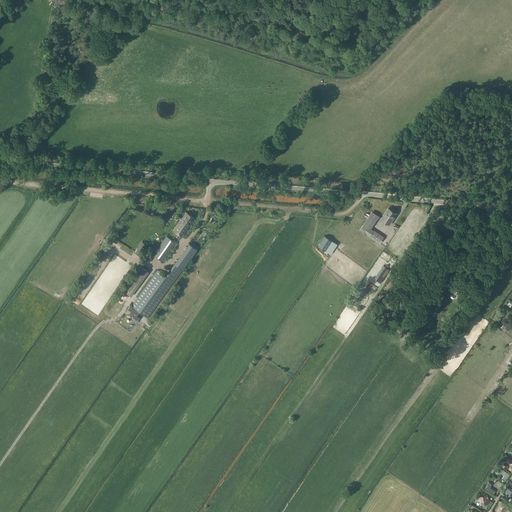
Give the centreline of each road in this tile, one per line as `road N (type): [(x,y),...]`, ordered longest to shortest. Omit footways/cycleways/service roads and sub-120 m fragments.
road 1 (unclassified): [(511,209),(0,161)]
road 2 (track): [(0,181),(317,211),(348,212),(364,195)]
road 3 (track): [(154,268),(90,335),(0,464)]
